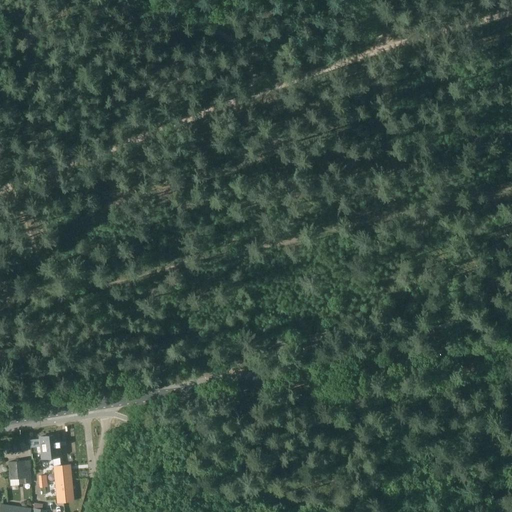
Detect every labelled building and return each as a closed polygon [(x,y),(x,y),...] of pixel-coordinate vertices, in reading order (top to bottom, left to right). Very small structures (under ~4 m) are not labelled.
[(57,435),(39,437),(40,443),(41,458),(53,457),(59,457),(57,435)] [(21,478),(22,483),(30,483),(29,460),(8,462),(9,479),(21,478)] [(69,465),(53,466),(55,487),(62,486),(61,480),(71,479),(70,465),(69,465)] [(62,486),(55,487),(57,500),(63,499),(63,502),(73,501),(71,479),(61,480),(62,486)] [(7,485),(7,492),(18,492),(17,484),(7,485)]
